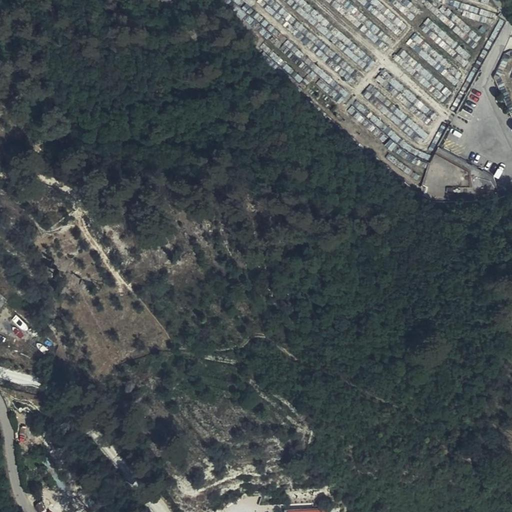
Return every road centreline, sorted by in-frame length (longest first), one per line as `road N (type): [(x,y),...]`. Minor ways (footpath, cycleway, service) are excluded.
road 1 (track): [(0,373),(60,392),(158,511)]
road 2 (unclassified): [(501,0),(510,26),(486,80),(479,119),(486,138)]
